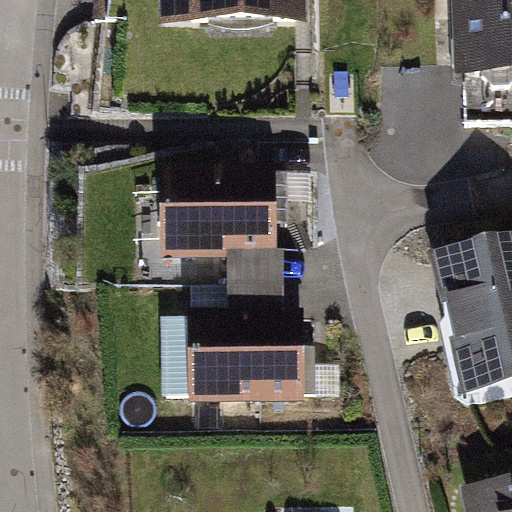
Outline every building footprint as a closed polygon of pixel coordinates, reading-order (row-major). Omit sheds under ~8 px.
[(296,0),(173,0),(174,25),(297,24),(296,0)] [(511,0),(460,0),(464,81),(511,78),(511,0)] [(273,164),(158,162),(156,253),(233,254),(232,311),(302,312),(326,312),(327,248),(272,247),(273,164)] [(511,378),(511,231),(436,247),(465,388),(511,378)] [(302,312),(232,311),(187,310),(188,409),(301,409),(302,312)] [(511,511),(511,460),(483,466),(492,511),(511,511)]
